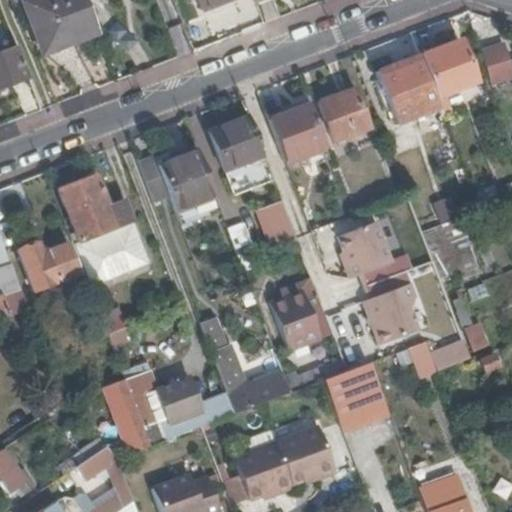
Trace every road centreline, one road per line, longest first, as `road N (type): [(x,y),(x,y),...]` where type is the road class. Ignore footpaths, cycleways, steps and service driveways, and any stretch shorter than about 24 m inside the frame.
road 1 (residential): [(426,0),(0,160)]
road 2 (unknown): [(245,68),(344,350)]
